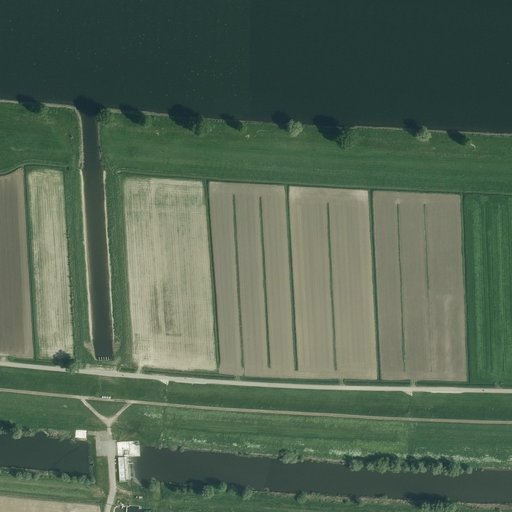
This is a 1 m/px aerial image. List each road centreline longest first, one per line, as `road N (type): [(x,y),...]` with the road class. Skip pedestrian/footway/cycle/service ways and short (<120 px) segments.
road 1 (tertiary): [(511,391),(131,375)]
road 2 (tertiary): [(0,363),(131,375)]
